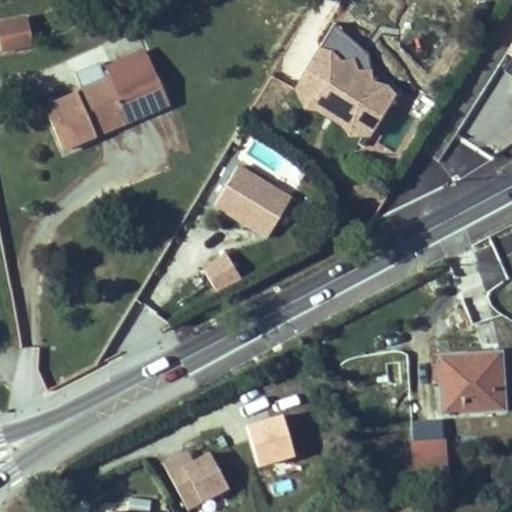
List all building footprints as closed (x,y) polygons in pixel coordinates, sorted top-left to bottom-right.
[(22,16),(0,20),(0,48),(27,43),(22,16)] [(323,46),(297,87),(307,105),(317,109),(323,106),(331,106),(340,112),(343,121),(344,126),(351,133),(369,134),(385,108),(387,109),(397,93),(391,84),(376,80),(372,69),(361,69),(356,59),(345,60),(334,48),(323,46)] [(146,51),(106,69),(109,76),(116,93),(157,76),(146,51)] [(116,93),(109,76),(75,90),(77,93),(43,107),(61,149),(95,136),(90,123),(123,110),(116,93)] [(157,76),(116,93),(123,110),(128,122),(169,105),(157,76)] [(123,110),(90,123),(95,136),(128,122),(123,110)] [(293,199),(238,166),(214,207),(268,240),(293,199)] [(201,267),(213,288),(239,274),(228,253),(201,267)] [(503,408),(499,352),(478,354),(479,360),(439,362),(442,414),(501,410),(503,408)] [(438,355),(439,362),(479,360),(478,354),(438,355)] [(444,443),(413,445),(415,480),(447,478),(444,443)] [(189,451),(178,457),(184,468),(194,463),(189,451)] [(178,457),(163,464),(186,509),(227,487),(210,454),(194,463),(184,468),(178,457)]
